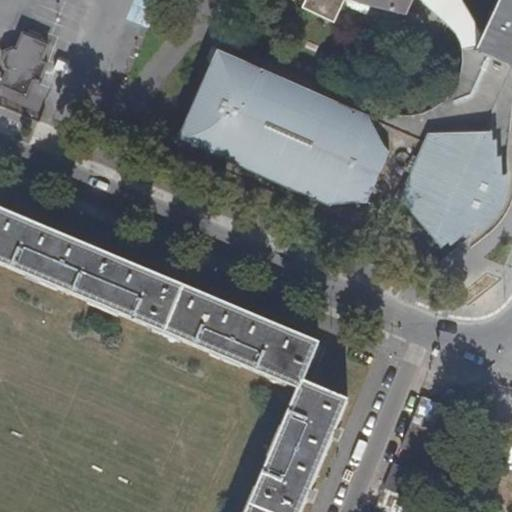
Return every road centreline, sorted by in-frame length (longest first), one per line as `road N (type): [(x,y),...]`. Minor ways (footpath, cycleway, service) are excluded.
road 1 (residential): [(0,140),(430,316)]
road 2 (residential): [(348,511),(430,316)]
